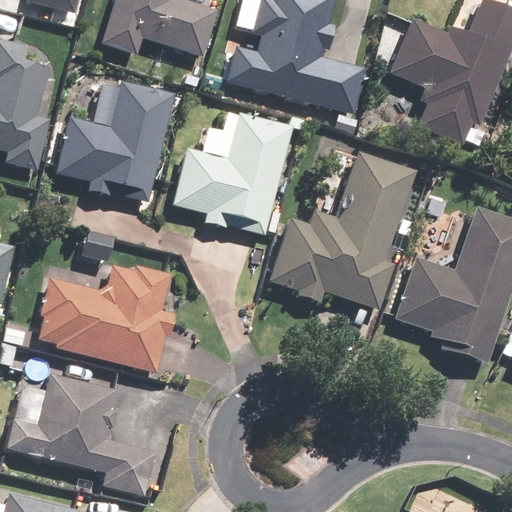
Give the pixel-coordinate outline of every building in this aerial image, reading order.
[(69,14),(72,0),(23,0),(23,3),(69,14)] [(110,0),(97,45),(131,55),(136,39),(197,58),(212,13),(171,0),(170,0),(110,0)] [(230,50),(222,83),(348,115),(359,71),(315,59),(317,51),(322,53),(328,28),(323,27),(329,0),(255,0),(247,35),(256,38),(251,56),(230,50)] [(473,127),(511,32),(511,14),(478,0),(463,36),(445,28),(442,35),(407,20),(384,75),(419,90),(414,103),(420,106),(411,128),(458,148),(467,125),(473,127)] [(0,152),(2,153),(0,162),(0,163),(33,172),(45,121),(32,118),(44,70),(16,63),(20,48),(0,43),(0,152)] [(144,204),(168,97),(113,85),(103,130),(63,121),(51,176),(85,183),(83,191),(144,204)] [(260,238),(286,130),(234,117),(223,162),(180,151),(167,206),(202,215),(200,223),(260,238)] [(379,264),(409,174),(351,155),(329,220),(308,213),(303,228),(285,222),(263,286),(314,302),(317,294),(373,312),(388,267),(379,264)] [(481,365),(511,273),(511,223),(470,210),(449,272),(411,259),(390,322),(429,334),(427,340),(438,344),(436,350),(481,365)] [(0,285),(9,249),(0,247),(0,285)] [(50,350),(151,375),(160,337),(163,337),(168,317),(156,314),(165,277),(130,268),(129,273),(108,268),(101,294),(47,281),(32,342),(51,346),(50,350)] [(17,349),(20,334),(0,329),(0,330),(0,367),(8,369),(13,348),(17,349)] [(113,393),(45,376),(32,428),(8,423),(1,450),(100,475),(97,488),(139,498),(150,454),(101,442),(113,393)] [(0,511),(66,511),(3,496),(0,509),(0,511)]
